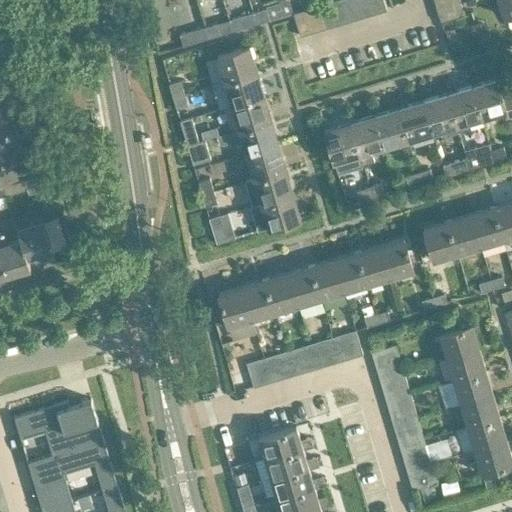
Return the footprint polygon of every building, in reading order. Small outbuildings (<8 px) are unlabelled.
[(177,0),(178,17),(200,16),(198,0),(177,0)] [(304,0),(303,0),(305,9),(312,32),(324,28),(317,5),(322,4),(320,0),(304,0)] [(350,20),(343,0),(333,0),(330,1),(337,24),(350,20)] [(362,17),(357,0),(343,0),(350,20),(362,17)] [(357,0),(362,17),(374,13),(369,0),(357,0)] [(387,9),(383,0),(369,0),(374,13),(387,9)] [(434,0),(437,9),(460,2),(459,0),(434,0)] [(511,0),(500,0),(504,14),(504,15),(504,16),(507,15),(510,26),(511,25),(511,0)] [(337,24),(330,1),(317,5),(324,28),(337,24)] [(460,2),(437,9),(441,21),(464,14),(460,2)] [(266,8),(254,11),(257,23),(269,19),(266,8)] [(312,32),(305,9),(293,12),(300,35),(312,32)] [(257,23),(254,11),(241,15),(245,27),(257,23)] [(205,26),(208,38),(221,34),(217,22),(205,26)] [(208,38),(205,26),(179,34),(183,45),(208,38)] [(218,56),(225,80),(257,70),(256,70),(249,46),(250,46),(250,45),(217,55),(217,56),(218,56)] [(225,80),(212,84),(219,108),(232,104),(264,95),(264,94),(263,94),(256,71),(257,71),(257,70),(225,80)] [(472,84),(481,118),(482,117),(500,111),(502,118),(511,114),(511,93),(502,97),(497,77),(495,77),(496,78),(472,85),(472,84)] [(169,83),(173,96),(184,92),(180,79),(169,83)] [(481,118),(472,84),(471,85),(448,93),(448,92),(447,92),(459,132),(471,129),(468,121),(481,117),(481,118)] [(188,104),(184,92),(173,96),(177,108),(188,104)] [(459,132),(447,92),(447,93),(424,100),(423,99),(433,132),(433,131),(444,128),(446,136),(459,132)] [(265,95),(264,95),(232,104),(232,105),(233,105),(240,128),(239,128),(239,129),(272,119),(271,118),(271,119),(264,95),(265,95)] [(6,96),(0,97),(0,124),(13,120),(6,96)] [(433,132),(423,99),(422,99),(422,100),(399,107),(399,106),(398,106),(408,139),(409,139),(409,138),(432,131),(432,132),(433,132)] [(408,139),(398,106),(398,107),(375,114),(374,114),(384,146),(407,138),(408,139)] [(384,146),(374,114),(373,114),(374,115),(350,122),(350,121),(349,121),(362,162),(363,165),(373,161),(370,150),(383,146),(383,147),(384,146)] [(272,119),(239,129),(228,132),(232,144),(244,141),(247,152),(246,153),(279,143),(278,143),(271,120),(272,119)] [(0,152),(21,146),(13,120),(0,124),(0,152)] [(362,162),(349,121),(349,122),(326,129),(325,128),(324,129),(337,172),(352,168),(351,165),(362,162)] [(184,132),(187,145),(199,142),(199,141),(195,129),(184,132)] [(199,141),(199,142),(187,145),(193,163),(211,158),(205,139),(199,141)] [(279,144),(279,143),(246,153),(247,154),(247,153),(254,177),(286,168),(286,167),(285,168),(278,144),(279,144)] [(24,157),(21,146),(0,152),(0,179),(17,175),(13,160),(24,157)] [(503,146),(491,150),(494,161),(507,157),(503,146)] [(494,161),(491,150),(467,157),(470,168),(494,161)] [(470,168),(467,157),(442,164),(446,176),(470,168)] [(286,168),(254,177),(245,180),(253,205),(262,203),(262,202),(294,192),(293,192),(292,192),(286,169),(286,168)] [(430,168),(418,171),(421,183),(433,179),(430,168)] [(421,183),(418,171),(405,175),(409,187),(421,183)] [(198,181),(202,194),(214,190),(210,177),(198,181)] [(25,179),(5,185),(8,194),(27,188),(25,179)] [(381,182),(369,186),(373,198),(385,194),(381,182)] [(373,198),(369,186),(356,190),(360,201),(373,198)] [(217,202),(214,190),(202,194),(206,206),(217,202)] [(294,193),(294,192),(262,202),(262,203),(269,226),(268,226),(268,227),(301,217),(301,216),(300,217),(293,193),(294,193)] [(511,235),(511,199),(493,205),(503,238),(511,235)] [(503,238),(493,205),(470,212),(480,245),(503,238)] [(480,245),(470,212),(447,219),(457,252),(480,245)] [(224,227),(221,214),(209,217),(213,230),(224,227)] [(26,215),(15,218),(18,227),(21,237),(27,257),(41,253),(44,264),(55,261),(43,220),(28,224),(26,215)] [(457,252),(447,219),(424,226),(434,259),(457,252)] [(27,257),(21,237),(7,241),(4,231),(0,232),(0,257),(5,276),(30,268),(27,257)] [(404,236),(380,243),(390,276),(414,269),(404,236)] [(390,276),(380,243),(358,250),(367,283),(390,276)] [(367,283),(358,250),(334,257),(344,290),(367,283)] [(344,290),(334,257),(312,264),(322,297),(344,290)] [(322,297),(312,264),(289,271),(298,304),(322,297)] [(298,304),(289,271),(265,278),(275,311),(298,304)] [(501,276),(490,279),(493,288),(503,285),(501,276)] [(275,311),(265,278),(241,285),(251,318),(275,311)] [(493,288),(490,279),(479,282),(482,291),(493,288)] [(251,318),(241,285),(219,292),(223,307),(227,320),(228,325),(251,318)] [(445,293),(433,296),(436,305),(447,301),(445,293)] [(436,305),(433,296),(422,300),(424,308),(436,305)] [(223,307),(213,310),(217,323),(227,320),(223,307)] [(388,310),(377,313),(379,322),(391,318),(388,310)] [(379,322),(377,313),(365,317),(367,325),(379,322)] [(472,323),(439,332),(446,356),(479,346),(472,323)] [(356,329),(338,334),(346,359),(363,353),(356,329)] [(338,334),(327,338),(334,362),(346,359),(338,334)] [(327,338),(311,342),(315,355),(312,356),(315,368),(334,362),(327,338)] [(311,342),(292,348),(300,372),(315,368),(312,356),(315,355),(311,342)] [(371,351),(377,369),(401,362),(396,344),(371,351)] [(486,369),(479,346),(446,356),(453,379),(486,369)] [(292,348),(281,352),(288,376),(300,372),(292,348)] [(281,352),(266,356),(269,368),(265,370),(269,382),(288,376),(281,352)] [(266,356),(246,362),(254,386),(269,382),(265,370),(269,368),(266,356)] [(404,373),(401,362),(377,369),(380,380),(404,373)] [(493,392),(486,369),(453,379),(460,401),(493,392)] [(380,380),(385,395),(396,392),(397,396),(410,392),(404,373),(380,380)] [(415,407),(410,392),(397,396),(396,392),(385,395),(390,415),(415,407)] [(500,415),(493,392),(460,401),(467,424),(500,415)] [(67,399),(14,415),(21,437),(45,430),(52,453),(52,454),(104,438),(96,413),(74,420),(67,399)] [(418,419),(415,407),(390,415),(394,426),(418,419)] [(507,438),(500,415),(467,424),(474,447),(507,438)] [(394,426),(399,442),(410,438),(411,442),(424,438),(418,419),(394,426)] [(296,425),(258,436),(264,456),(302,444),(303,449),(313,446),(311,436),(300,439),(296,425)] [(52,483),(36,488),(41,507),(72,498),(64,471),(94,462),(102,489),(117,484),(104,438),(52,454),(52,453),(43,455),(52,483)] [(428,453),(424,438),(411,442),(410,438),(399,442),(404,460),(428,453)] [(511,462),(511,456),(507,438),(474,447),(481,472),(508,464),(511,462)] [(306,459),(303,449),(302,444),(264,456),(270,475),(308,464),(309,469),(319,466),(316,456),(306,459)] [(432,465),(428,453),(404,460),(408,472),(432,465)] [(312,478),(309,469),(308,464),(270,475),(276,495),(314,483),(315,488),(325,485),(322,475),(312,478)] [(511,477),(508,464),(481,472),(486,489),(486,490),(511,482),(511,477)] [(408,472),(413,489),(437,482),(432,465),(408,472)] [(245,470),(234,473),(237,484),(248,480),(245,470)] [(318,498),(315,488),(314,483),(276,495),(281,511),(291,511),(320,504),(321,508),(331,505),(328,495),(318,498)] [(76,511),(72,498),(41,507),(42,511),(125,511),(117,484),(102,489),(109,511),(76,511)]
